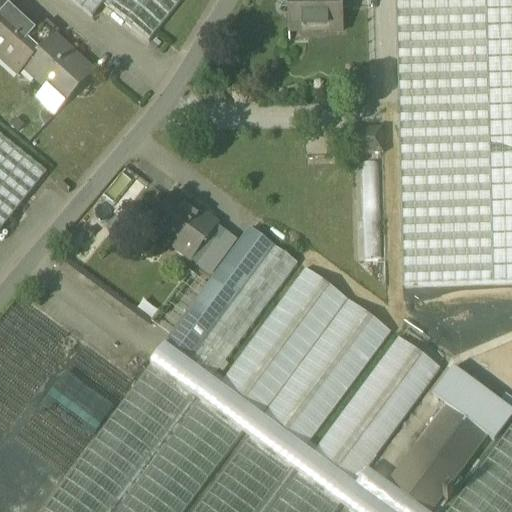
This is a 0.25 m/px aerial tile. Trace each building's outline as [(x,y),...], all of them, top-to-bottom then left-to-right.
[(110,0),(63,0),(92,23),(103,9),(107,5),(110,0)] [(118,0),(111,9),(107,5),(103,9),(150,47),(187,0),(118,0)] [(288,0),(290,30),(326,30),(327,36),(344,35),(343,0),(288,0)] [(506,0),(393,0),(396,108),(509,106),(509,100),(506,0)] [(40,38),(2,4),(0,6),(0,61),(2,63),(20,80),(26,74),(25,73),(56,40),(57,41),(58,40),(47,30),(40,38)] [(57,41),(56,40),(25,73),(26,74),(38,85),(42,81),(69,106),(92,81),(69,59),(73,56),(57,41)] [(511,105),(509,106),(396,108),(397,131),(511,129),(511,105)] [(511,129),(397,131),(400,290),(492,288),(488,147),(492,147),(492,166),(511,166),(511,129)] [(384,132),(352,133),(353,159),(385,158),(384,132)] [(0,237),(48,177),(0,138),(0,237)] [(511,166),(492,166),(492,147),(488,147),(492,288),(511,287),(511,166)] [(368,166),(367,195),(378,195),(378,166),(368,166)] [(220,229),(176,197),(149,233),(193,266),(220,229)] [(219,326),(190,366),(220,388),(225,382),(218,378),(300,268),(276,250),(219,326)] [(225,382),(220,388),(307,453),(312,446),(393,337),(306,272),(225,382)] [(511,291),(491,292),(464,353),(511,371),(511,291)] [(219,326),(195,309),(165,349),(190,366),(219,326)] [(399,341),(318,451),(312,446),(307,453),(357,489),(443,373),(399,341)] [(151,368),(44,511),(111,511),(195,400),(151,368)] [(508,412),(470,383),(456,402),(494,431),(508,412)] [(452,403),(389,488),(421,511),(436,511),(445,502),(449,506),(455,498),(450,495),(494,434),(452,403)] [(201,405),(121,511),(188,511),(245,436),(201,405)] [(511,511),(511,429),(450,511),(511,511)] [(250,441),(197,511),(264,511),(294,472),(250,441)] [(299,476),(272,511),(339,511),(343,508),(299,476)] [(410,511),(411,511),(410,508),(408,505),(405,503),(402,502),(398,503),(395,505),(393,508),(393,511),(392,511),(410,511)]
